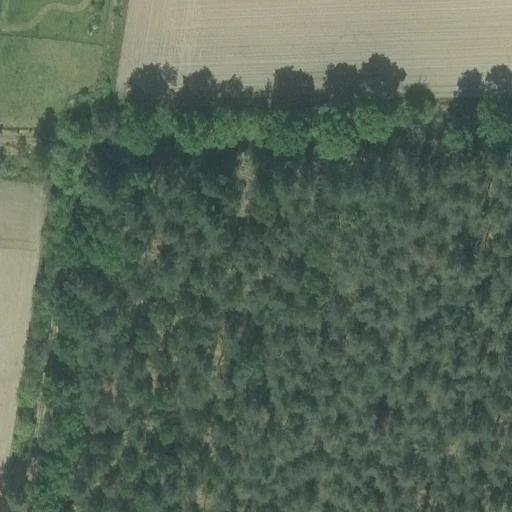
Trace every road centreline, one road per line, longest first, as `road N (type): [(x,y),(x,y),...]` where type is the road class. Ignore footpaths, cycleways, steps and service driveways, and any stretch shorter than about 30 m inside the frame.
road 1 (track): [(511,113),(0,145)]
road 2 (track): [(81,144),(18,511)]
